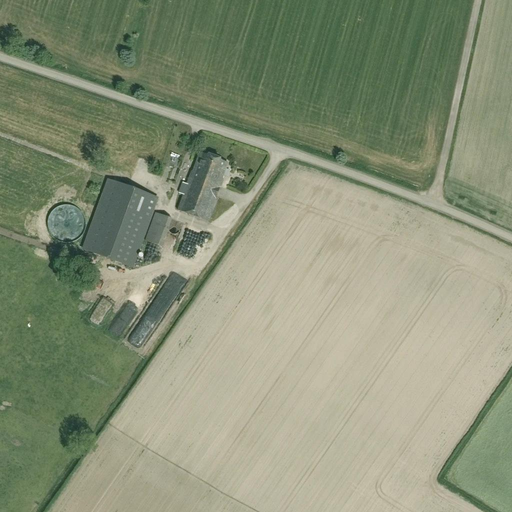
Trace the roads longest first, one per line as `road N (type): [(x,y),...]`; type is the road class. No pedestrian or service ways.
road 1 (unclassified): [(511,237),(290,150),(0,54)]
road 2 (track): [(431,201),(477,0)]
